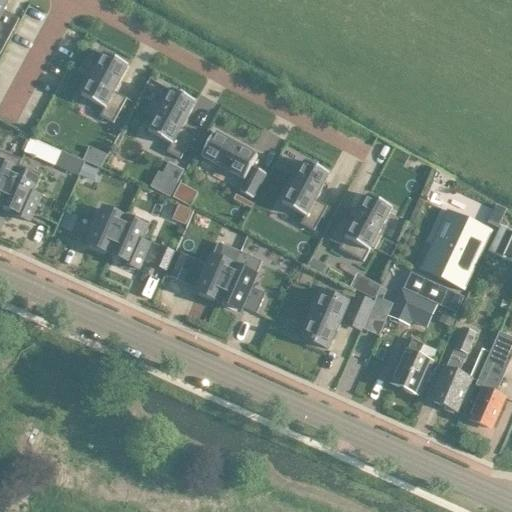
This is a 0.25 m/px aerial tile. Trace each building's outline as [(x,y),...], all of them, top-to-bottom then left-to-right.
[(0,0),(0,50),(1,51),(18,18),(3,10),(8,0),(0,0)] [(82,91),(80,95),(103,107),(99,115),(112,122),(126,97),(114,91),(128,65),(104,52),(89,78),(86,77),(79,89),(82,91)] [(163,103),(159,101),(152,115),(155,117),(147,131),(170,143),(166,151),(179,158),(193,133),(181,127),(195,101),(170,88),(163,103)] [(265,173),(251,165),(256,155),(213,132),(200,156),(244,179),(238,190),(251,197),(265,173)] [(82,159),(84,160),(99,167),(106,153),(88,145),(82,159)] [(0,202),(18,164),(21,159),(0,149),(0,202)] [(54,163),(77,174),(84,160),(82,159),(60,150),(54,163)] [(314,199),(328,173),(304,160),(296,175),(293,173),(286,187),(289,188),(281,203),(304,215),(300,223),(313,230),(327,205),(314,199)] [(168,162),(161,173),(176,181),(183,170),(168,162)] [(18,164),(0,202),(0,205),(14,212),(13,213),(27,220),(39,196),(31,192),(39,173),(18,164)] [(373,247),(380,235),(377,233),(391,207),(367,194),(353,219),(341,213),(328,238),(340,244),(338,248),(362,261),(370,246),(373,247)] [(494,207),(487,222),(497,227),(498,223),(503,212),(505,209),(505,208),(500,206),(495,204),(494,207)] [(107,252),(123,217),(102,208),(87,242),(107,252)] [(447,216),(423,267),(419,266),(418,269),(463,290),(465,287),(461,285),(486,231),(490,232),(491,229),(446,208),(444,211),(448,213),(447,216)] [(65,210),(59,224),(66,228),(72,213),(65,210)] [(123,217),(107,252),(124,259),(123,261),(137,268),(148,244),(140,240),(148,221),(126,211),(123,217)] [(497,227),(486,250),(511,261),(511,229),(498,223),(497,227)] [(211,255),(196,290),(218,300),(233,265),(239,250),(218,241),(211,256),(211,255)] [(166,269),(174,250),(160,244),(152,263),(166,269)] [(174,250),(166,269),(164,273),(186,283),(197,259),(174,249),(174,250)] [(233,265),(218,300),(239,310),(241,306),(255,312),(264,292),(250,286),(255,275),(261,260),(239,250),(233,265)] [(411,273),(404,288),(421,296),(455,313),(462,298),(411,273)] [(369,279),(362,292),(372,297),(378,284),(369,279)] [(308,321),(302,336),(327,347),(349,297),(324,286),(315,307),(311,305),(305,320),(308,321)] [(391,303),(387,314),(408,324),(410,318),(421,296),(404,288),(399,286),(391,303)] [(356,296),(345,321),(359,328),(370,302),(356,296)] [(443,310),(438,319),(450,325),(455,316),(443,310)] [(457,373),(462,361),(464,362),(476,332),(463,327),(451,357),(446,368),(441,366),(437,376),(441,378),(431,401),(456,412),(459,404),(465,407),(474,387),(468,385),(470,379),(457,373)] [(482,388),(470,416),(492,426),(505,397),(494,392),(510,353),(511,349),(511,336),(498,330),(492,345),(489,350),(476,380),(474,384),(482,388)] [(389,383),(416,395),(430,361),(417,355),(422,344),(411,339),(406,351),(404,350),(389,383)] [(165,511),(120,492),(118,491),(116,491),(114,491),(112,492),(110,493),(109,494),(108,495),(107,497),(100,511),(165,511)]
